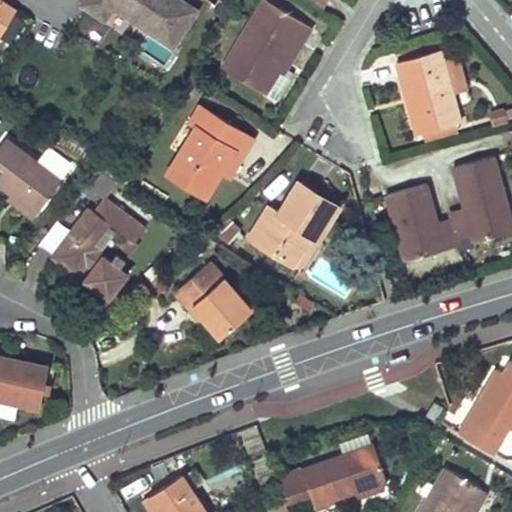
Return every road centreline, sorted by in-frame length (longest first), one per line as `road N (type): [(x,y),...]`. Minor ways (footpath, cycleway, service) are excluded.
road 1 (tertiary): [(511,294),(284,367),(87,443)]
road 2 (residential): [(87,443),(79,348),(64,330),(0,293)]
road 3 (residential): [(337,119),(320,94),(378,0)]
